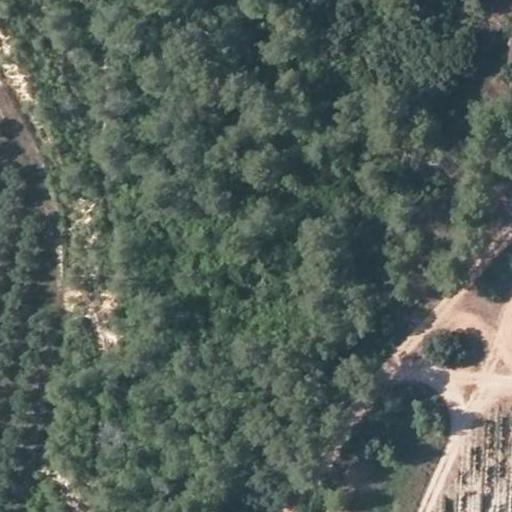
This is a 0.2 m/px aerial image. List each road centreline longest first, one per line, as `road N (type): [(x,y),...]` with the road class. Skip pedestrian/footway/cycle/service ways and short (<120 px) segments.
road 1 (track): [(281,511),(392,370),(511,377)]
road 2 (track): [(511,326),(426,511)]
